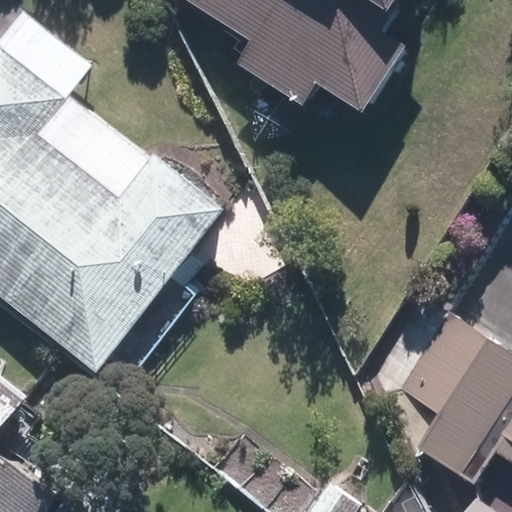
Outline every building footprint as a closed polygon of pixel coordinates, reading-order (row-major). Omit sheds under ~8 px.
[(194,0),(266,39),(250,69),(319,106),(330,85),(380,112),(415,47),(399,39),(419,0),(194,0)] [(29,9),(0,47),(0,278),(141,383),(189,317),(168,301),(205,250),(263,293),(296,248),(155,143),(75,84),(95,58),(29,9)] [(511,413),(511,343),(457,308),(405,390),(444,416),(424,447),(471,477),(511,413)] [(0,503),(12,511),(105,511),(13,445),(49,395),(0,359),(0,503)] [(511,511),(511,431),(466,502),(480,511),(479,511),(511,511)]
